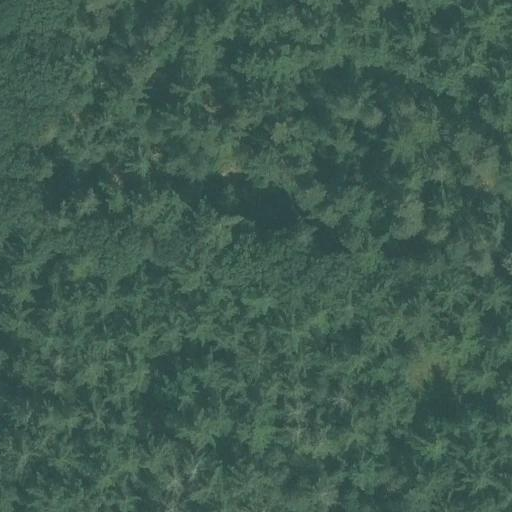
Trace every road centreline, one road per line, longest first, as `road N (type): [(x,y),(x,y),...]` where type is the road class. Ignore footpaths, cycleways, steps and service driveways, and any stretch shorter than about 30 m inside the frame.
road 1 (track): [(0,455),(511,507)]
road 2 (track): [(0,137),(17,0)]
